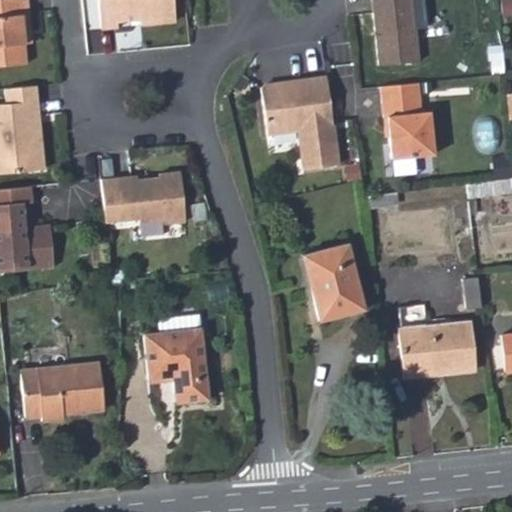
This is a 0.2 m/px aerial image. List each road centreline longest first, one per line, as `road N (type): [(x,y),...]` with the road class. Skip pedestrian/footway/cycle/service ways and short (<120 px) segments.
road 1 (residential): [(201,115),(257,300),(277,504)]
road 2 (tertiary): [(277,504),(511,477)]
road 3 (residential): [(68,0),(81,108),(201,115)]
road 4 (residential): [(287,0),(228,43),(201,115)]
